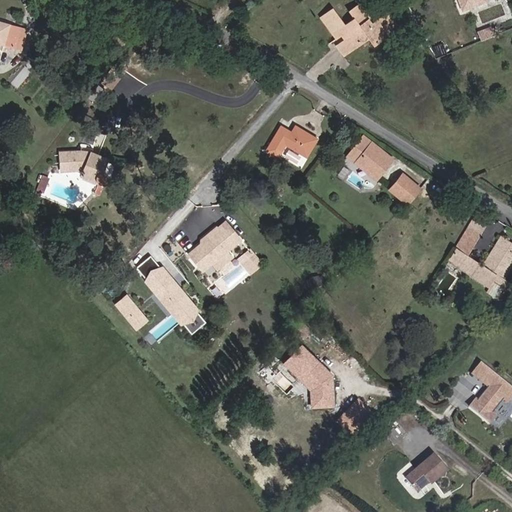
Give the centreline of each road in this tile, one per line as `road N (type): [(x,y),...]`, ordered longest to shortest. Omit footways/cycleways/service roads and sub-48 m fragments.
road 1 (residential): [(143,0),(302,81),(511,213)]
road 2 (unknown): [(302,81),(147,258)]
